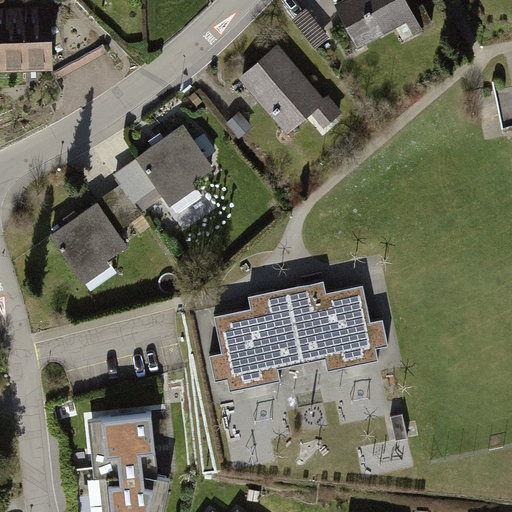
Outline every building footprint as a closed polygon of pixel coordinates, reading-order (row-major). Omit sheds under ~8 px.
[(361,0),(343,9),(364,51),(418,23),(405,0),(361,0)] [(57,14),(0,14),(0,73),(58,73),(57,14)] [(290,56),(252,83),(298,145),(336,118),(290,56)] [(113,190),(53,233),(81,272),(117,246),(109,234),(147,207),(152,213),(216,168),(187,127),(109,183),(113,190)] [(197,184),(176,198),(189,216),(209,202),(197,184)] [(321,291),(319,279),(246,295),(249,308),(211,316),(219,352),(207,354),(212,377),(224,375),(226,388),(276,377),(273,366),(321,356),(324,369),(375,358),(372,345),(383,343),(378,317),(366,319),(358,283),(321,291)] [(150,405),(87,413),(94,475),(99,475),(103,511),(161,511),(170,473),(158,470),(150,405)]
